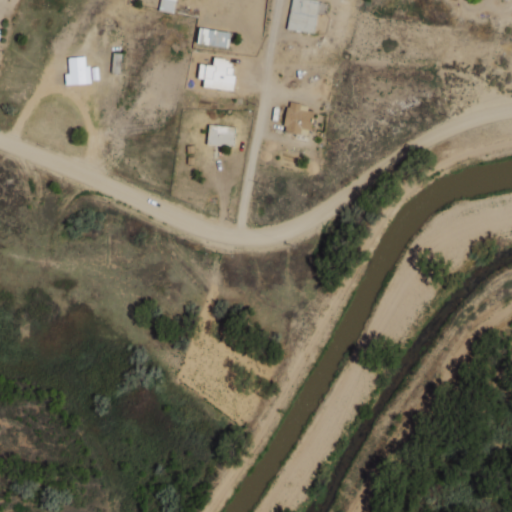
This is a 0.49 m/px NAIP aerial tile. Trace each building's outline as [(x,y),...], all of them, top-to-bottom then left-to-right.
[(176,0),(161,0),(160,11),(176,12),(176,0)] [(289,0),(288,30),(314,32),(315,13),(324,13),(324,0),(289,0)] [(197,44),(228,46),(229,31),(198,28),(197,44)] [(68,73),(64,74),(65,84),(90,83),(89,65),(85,65),(85,56),(68,57),(68,73)] [(300,103),(288,101),(282,131),(309,136),(313,110),(299,108),(300,103)] [(207,145),(234,146),(235,126),(207,125),(207,145)]
